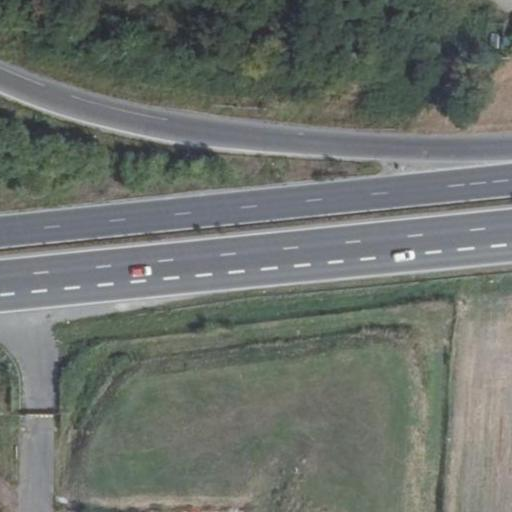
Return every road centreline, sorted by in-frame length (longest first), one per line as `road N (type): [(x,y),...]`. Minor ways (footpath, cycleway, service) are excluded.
road 1 (motorway): [(511,149),(263,140),(141,125),(0,77)]
road 2 (trunk): [(511,179),(0,230)]
road 3 (trunk): [(0,286),(387,246)]
road 4 (trunk): [(387,246),(511,233)]
road 5 (residential): [(387,246),(511,241)]
